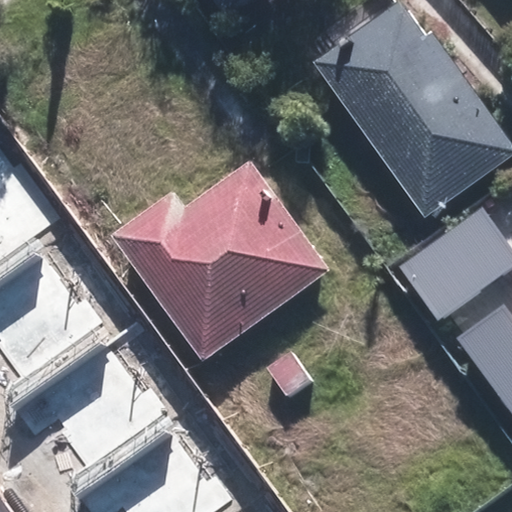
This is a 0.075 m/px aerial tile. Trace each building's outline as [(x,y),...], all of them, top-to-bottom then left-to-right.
[(511,131),(417,0),(408,0),(328,58),(438,210),(511,157),(511,131)] [(0,264),(63,219),(22,162),(15,167),(0,145),(0,264)] [(134,243),(213,355),(340,266),(267,164),(198,213),(191,202),(134,243)] [(511,249),(483,210),(404,267),(441,318),(511,266),(511,249)] [(12,383),(14,386),(101,321),(85,300),(77,305),(58,279),(60,278),(43,255),(0,286),(0,339),(1,341),(0,341),(0,349),(20,377),(12,383)] [(511,315),(506,308),(459,341),(511,415),(511,315)] [(73,473),(76,477),(164,414),(161,410),(166,406),(150,385),(144,389),(112,344),(19,411),(35,434),(59,417),(67,429),(62,433),(85,465),(73,473)] [(212,511),(230,499),(214,477),(207,482),(178,443),(181,440),(176,433),(83,500),(91,511),(115,511),(123,507),(126,511),(212,511)]
